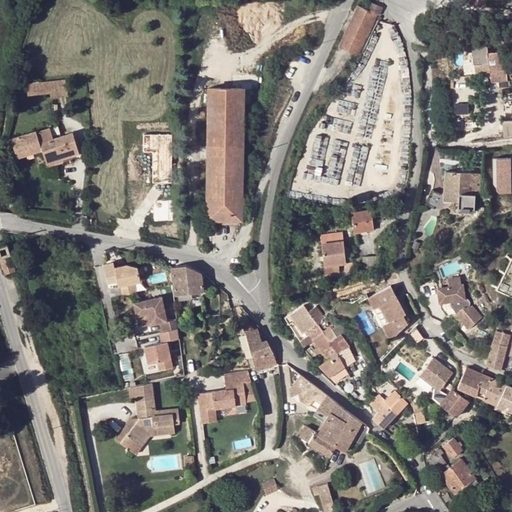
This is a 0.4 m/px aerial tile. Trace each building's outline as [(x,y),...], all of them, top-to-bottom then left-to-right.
[(368,10),(376,13),(380,15),(384,8),(372,2),(368,10)] [(339,46),(350,51),(357,55),(376,13),(368,10),(358,5),(339,46)] [(476,73),(490,72),(491,82),(507,80),(505,48),(488,50),(488,45),(468,47),(469,58),(474,58),(476,73)] [(474,58),(469,58),(463,59),(465,74),(476,73),(474,58)] [(65,79),(26,84),(28,95),(50,93),(51,98),(68,95),(65,79)] [(243,88),(207,87),(206,212),(211,212),(211,219),(214,220),(242,220),(243,88)] [(511,112),(503,114),(505,136),(511,135),(511,112)] [(11,139),(16,154),(40,145),(42,150),(45,162),(61,157),(61,159),(79,154),(72,132),(52,139),(49,129),(36,132),(35,130),(11,139)] [(40,145),(16,154),(17,158),(42,150),(40,145)] [(62,163),(61,159),(61,157),(45,162),(47,167),(62,163)] [(496,159),(497,195),(511,194),(511,159),(496,159)] [(460,193),(461,171),(446,170),(444,201),(460,202),(461,193),(460,193)] [(461,193),(480,195),(481,173),(461,171),(460,193),(461,193)] [(433,189),(426,203),(434,207),(441,193),(433,189)] [(370,209),(351,212),(354,231),(373,229),(370,209)] [(323,266),(338,264),(346,264),(342,232),(320,234),(323,266)] [(7,245),(0,246),(0,259),(4,272),(14,270),(7,245)] [(376,256),(363,256),(363,270),(377,270),(376,256)] [(205,291),(203,273),(185,264),(171,266),(174,294),(205,291)] [(338,272),(338,264),(323,266),(324,273),(338,272)] [(115,265),(105,267),(109,285),(119,283),(120,288),(122,288),(124,298),(138,295),(136,285),(142,284),(139,270),(128,267),(116,270),(115,265)] [(451,282),(452,291),(465,289),(464,280),(451,282)] [(393,288),(370,300),(374,308),(380,304),(389,320),(383,324),(391,339),(408,321),(405,316),(407,314),(397,297),(395,298),(392,294),(395,293),(393,288)] [(455,308),(453,309),(472,332),(485,321),(476,310),(474,311),(473,311),(473,309),(473,307),(473,306),(472,305),(471,304),(470,304),(468,304),(466,289),(465,289),(452,291),(441,292),(443,308),(455,306),(455,308)] [(168,324),(163,300),(135,306),(138,319),(149,316),(151,327),(161,325),(163,335),(179,332),(178,322),(168,324)] [(322,331),(317,322),(304,304),(285,317),(289,324),(294,321),(297,324),(301,321),(306,329),(310,334),(312,338),(322,331)] [(149,316),(138,319),(140,330),(151,327),(149,316)] [(325,316),(319,321),(324,327),(330,323),(325,316)] [(301,321),(297,324),(302,332),(306,329),(301,321)] [(262,342),(257,328),(243,332),(254,370),(277,364),(275,356),(266,340),(262,342)] [(511,333),(495,328),(493,341),(507,345),(502,362),(511,364),(511,333)] [(331,329),(324,333),(337,353),(348,345),(341,333),(337,336),(331,329)] [(324,333),(322,331),(312,338),(327,359),(337,353),(324,333)] [(163,335),(162,335),(164,345),(147,349),(150,366),(159,364),(161,373),(174,370),(169,344),(180,342),(179,332),(163,335)] [(300,340),(303,343),(312,338),(310,334),(300,340)] [(486,364),(500,368),(502,362),(507,345),(493,341),(486,364)] [(118,353),(125,380),(136,377),(129,351),(118,353)] [(329,375),(345,365),(337,353),(327,359),(318,364),(329,375)] [(433,358),(420,376),(434,387),(433,398),(439,404),(447,394),(440,390),(453,374),(433,358)] [(277,364),(254,370),(255,374),(278,368),(277,364)] [(312,383),(288,365),(292,396),(299,393),(302,401),(328,417),(337,402),(312,383)] [(457,386),(476,395),(484,374),(465,367),(457,386)] [(254,394),(247,371),(226,374),(228,391),(199,394),(202,425),(218,423),(216,409),(247,406),(246,395),(254,394)] [(484,374),(476,395),(482,398),(491,377),(484,374)] [(491,377),(482,398),(497,404),(506,384),(505,383),(491,377)] [(153,399),(151,382),(135,384),(136,400),(153,399)] [(511,411),(511,409),(511,386),(506,384),(497,404),(511,411)] [(407,402),(409,400),(406,397),(396,388),(395,389),(407,402)] [(439,404),(456,416),(469,401),(451,388),(447,394),(439,404)] [(372,417),(383,427),(407,402),(395,389),(385,400),(379,394),(370,402),(378,411),(372,417)] [(153,399),(136,400),(137,410),(142,409),(142,418),(138,418),(133,419),(117,439),(128,447),(134,439),(137,442),(146,431),(155,430),(156,434),(175,432),(174,424),(173,421),(180,420),(178,409),(155,411),(153,399)] [(352,438),(362,422),(359,420),(337,402),(328,417),(319,431),(318,434),(336,446),(344,450),(352,438)] [(367,426),(362,422),(352,438),(358,442),(367,426)] [(330,456),(336,446),(318,434),(319,431),(316,429),(312,436),(309,432),(304,436),(309,441),(308,442),(330,456)] [(134,439),(128,447),(136,453),(151,434),(156,434),(155,430),(146,431),(137,442),(134,439)] [(442,445),(452,457),(461,450),(452,438),(442,445)] [(440,448),(427,457),(436,469),(445,462),(440,454),(443,452),(440,448)] [(193,457),(185,457),(186,467),(194,466),(193,457)] [(440,474),(454,492),(474,477),(461,459),(440,474)] [(474,477),(454,492),(460,499),(480,485),(474,477)] [(274,478),(262,483),(266,493),(278,488),(274,478)] [(326,483),(317,486),(325,511),(334,509),(326,483)] [(447,493),(442,496),(445,502),(450,499),(447,493)]
